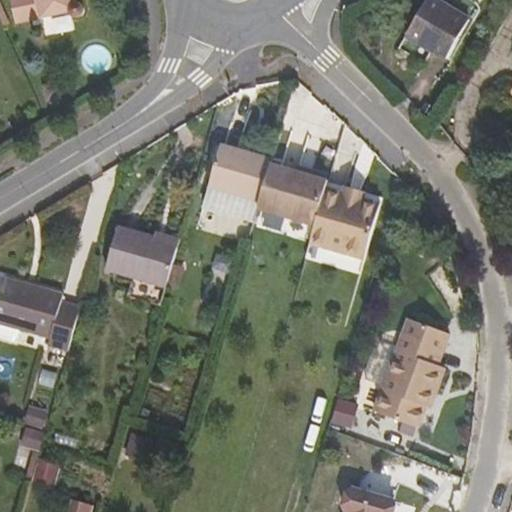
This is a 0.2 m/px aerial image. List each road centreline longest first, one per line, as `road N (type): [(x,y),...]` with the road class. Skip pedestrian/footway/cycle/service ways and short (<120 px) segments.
road 1 (residential): [(474,511),(494,321),(480,261),(456,202),(277,18)]
road 2 (residential): [(0,196),(139,112)]
road 3 (residential): [(139,112),(184,93),(243,32)]
